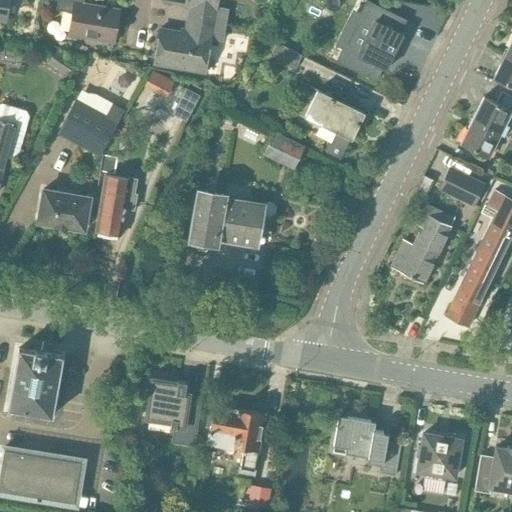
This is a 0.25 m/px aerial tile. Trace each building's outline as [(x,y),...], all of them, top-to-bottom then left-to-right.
[(29,0),(0,0),(0,21),(6,22),(9,0),(24,0),(30,1),(29,0)] [(58,0),(57,9),(73,12),(70,34),(115,42),(120,10),(84,4),(85,0),(58,0)] [(190,19),(225,25),(227,10),(215,7),(216,0),(164,0),(192,5),(190,19)] [(312,0),(309,5),(341,21),(342,19),(348,8),(344,6),(344,0),(312,0)] [(366,0),(365,0),(335,61),(376,81),(382,68),(385,70),(403,34),(400,33),(406,20),(366,0)] [(225,25),(190,19),(187,33),(159,28),(153,63),(205,72),(210,39),(222,41),(225,25)] [(302,55),(277,43),(271,56),(295,68),(302,55)] [(49,66),(68,76),(76,62),(57,52),(49,66)] [(511,59),(504,56),(493,78),(511,86),(511,59)] [(364,113),(304,83),(303,84),(317,91),(304,116),(335,131),(325,152),(340,159),(350,139),(351,139),(364,113)] [(198,96),(185,89),(171,113),(185,120),(198,96)] [(472,120),(503,135),(511,140),(511,138),(511,96),(501,91),(495,102),(484,96),(472,120)] [(56,134),(99,157),(125,109),(112,102),(105,115),(76,99),(56,134)] [(0,175),(5,158),(14,161),(15,158),(23,160),(26,149),(18,147),(27,114),(25,110),(1,103),(0,103),(0,175)] [(503,135),(472,120),(461,143),(488,156),(494,143),(498,145),(503,135)] [(302,147),(273,134),(265,152),(281,160),(279,163),(288,167),(290,164),(293,166),(302,147)] [(114,173),(117,158),(105,156),(102,171),(114,173)] [(449,168),(440,188),(472,203),(482,184),(449,168)] [(120,235),(125,203),(133,204),(135,194),(132,194),(134,185),(129,177),(103,173),(103,174),(104,174),(102,190),(101,189),(100,190),(101,190),(95,231),(120,235)] [(90,196),(90,195),(73,192),(41,187),(35,222),(83,229),(88,196),(90,196)] [(254,243),(260,204),(235,201),(236,199),(233,199),(233,200),(221,198),(222,194),(198,190),(190,238),(193,239),(193,241),(198,248),(205,249),(211,244),(211,241),(214,242),(215,236),(254,243)] [(498,202),(445,314),(467,324),(511,230),(511,198),(494,190),(489,198),(498,202)] [(422,282),(449,226),(429,216),(421,233),(418,232),(413,244),(403,240),(390,267),(408,275),(410,279),(415,281),(417,280),(422,282)] [(61,355),(33,351),(18,348),(8,408),(51,416),(61,355)] [(185,392),(186,383),(152,378),(146,422),(176,426),(174,442),(196,445),(202,402),(189,400),(190,393),(185,392)] [(264,413),(252,411),(249,409),(245,408),(241,409),(236,408),(234,406),(228,405),(225,406),(214,404),(206,449),(217,451),(218,444),(244,449),(240,472),(253,475),(264,413)] [(375,421),(338,414),(332,450),(367,456),(366,461),(381,463),(379,472),(395,475),(400,443),(386,440),(387,432),(373,429),(375,421)] [(417,445),(415,456),(418,457),(416,468),(418,469),(418,471),(428,473),(427,476),(442,479),(442,475),(453,477),(453,475),(455,475),(457,463),(460,464),(462,452),(459,452),(461,440),(459,440),(459,437),(446,435),(447,432),(438,431),(438,434),(425,431),(424,434),(422,433),(420,445),(417,445)] [(489,492),(490,487),(511,491),(511,489),(511,446),(506,445),(506,448),(495,446),(493,456),(480,454),(474,490),(489,492)] [(80,460),(3,447),(0,467),(0,489),(74,501),(80,460)] [(252,485),(248,511),(264,511),(268,488),(252,485)]
